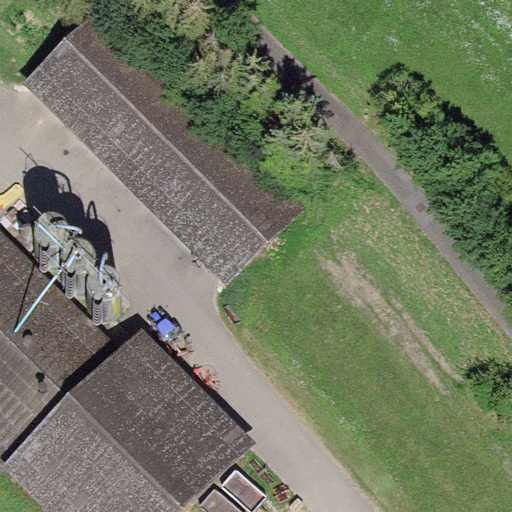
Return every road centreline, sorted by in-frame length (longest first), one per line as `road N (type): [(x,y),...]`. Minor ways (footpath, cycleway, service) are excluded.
road 1 (residential): [(0,141),(211,357),(346,511)]
road 2 (track): [(511,336),(283,73),(209,0)]
